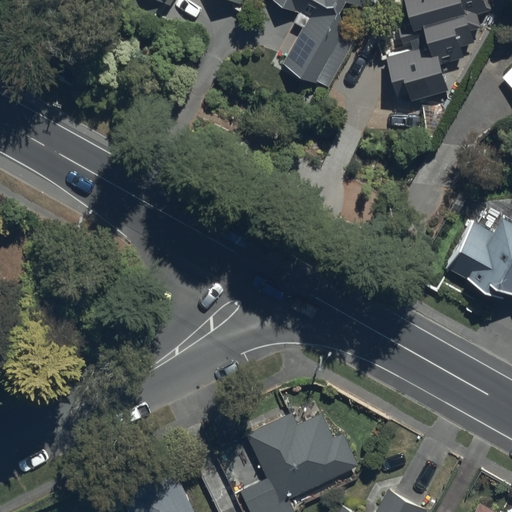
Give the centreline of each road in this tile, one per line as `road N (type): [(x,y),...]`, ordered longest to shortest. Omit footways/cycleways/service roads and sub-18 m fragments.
road 1 (primary): [(0,135),(278,294)]
road 2 (residential): [(278,294),(133,378),(0,442)]
road 3 (primary): [(278,294),(511,423)]
